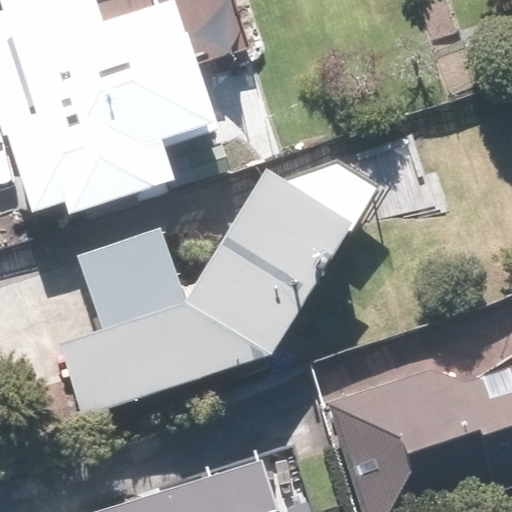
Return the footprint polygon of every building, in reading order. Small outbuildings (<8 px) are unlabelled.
[(0,0),(0,142),(27,227),(134,193),(138,208),(190,191),(182,166),(161,173),(153,149),(206,132),(165,3),(89,26),(80,0),(0,0)] [(452,0),(414,0),(439,84),(474,73),(452,0)] [(0,433),(261,363),(344,225),(433,201),(414,133),(256,175),(175,293),(158,231),(74,254),(80,276),(65,280),(60,259),(0,275),(0,433)] [(421,347),(311,381),(352,511),(445,511),(511,491),(511,366),(434,390),(421,347)] [(309,511),(290,450),(253,461),(88,511),(309,511)]
